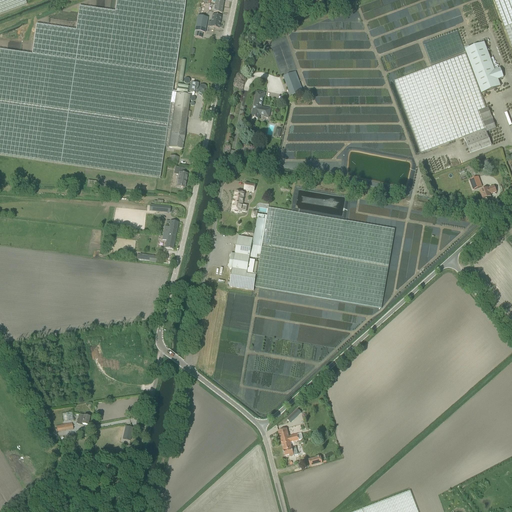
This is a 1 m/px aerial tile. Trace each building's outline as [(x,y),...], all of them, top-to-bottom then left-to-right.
[(0,155),(160,178),(164,147),(182,150),(188,111),(189,111),(189,108),(188,108),(190,96),(172,93),(185,2),(173,0),(116,0),(115,12),(79,7),(76,31),(36,25),(32,55),(0,50),(0,155)] [(0,0),(0,14),(27,4),(25,0),(0,0)] [(511,0),(494,0),(511,47),(511,0)] [(213,12),(222,14),(221,14),(223,7),(215,6),(213,12)] [(208,27),(219,29),(221,16),(213,15),(211,23),(209,22),(208,27)] [(194,37),(201,38),(202,33),(205,33),(208,18),(197,16),(194,37)] [(424,46),(431,64),(464,51),(457,34),(424,46)] [(464,48),(481,94),(501,86),(498,80),(504,78),(500,68),(495,70),(484,43),(469,48),(469,46),(464,48)] [(394,81),(421,153),(485,129),(486,132),(496,129),(488,107),(486,108),(466,54),(394,81)] [(283,77),(291,96),(303,91),(296,72),(283,77)] [(189,92),(197,93),(198,84),(191,83),(189,92)] [(264,97),(265,93),(256,91),(256,95),(252,117),(259,119),(259,116),(264,117),(263,117),(269,118),(271,109),(261,107),(263,97),(264,97)] [(464,138),(470,154),(491,146),(485,130),(464,138)] [(177,164),(178,158),(169,155),(168,162),(177,164)] [(477,164),(479,169),(490,165),(488,160),(477,164)] [(176,187),(185,189),(187,174),(184,174),(185,169),(175,167),(174,174),(179,175),(176,187)] [(244,190),(254,192),(255,185),(246,183),(244,190)] [(480,191),(483,200),(490,197),(490,195),(497,192),(494,186),(480,191)] [(235,212),(237,212),(238,212),(241,212),(241,211),(246,212),(247,206),(242,205),(244,193),(236,192),(234,200),(233,200),(233,201),(234,201),(233,203),(233,204),(232,210),(234,211),(235,212)] [(255,287),(381,309),(395,229),(344,221),(268,208),(267,216),(258,214),(253,239),(238,236),(235,254),(231,254),(228,269),(232,269),(229,287),(253,291),(256,276),(247,275),(250,258),(260,259),(255,287)] [(178,223),(170,221),(169,229),(168,229),(167,233),(164,232),(163,236),(175,238),(178,223)] [(166,241),(165,248),(173,250),(175,238),(163,236),(162,240),(166,241)] [(139,261),(157,263),(157,257),(140,254),(139,261)] [(62,414),(63,421),(72,421),(71,413),(62,414)] [(82,424),(88,426),(90,417),(80,415),(79,420),(77,421),(77,423),(78,425),(82,426),(82,424)] [(72,424),(56,426),(57,432),(73,429),(72,424)] [(123,439),(130,441),(133,428),(126,427),(123,439)] [(287,429),(278,431),(282,445),(290,443),(293,442),(303,439),(302,433),(289,437),(287,429)] [(290,443),(282,445),(285,456),(289,455),(289,457),(298,455),(296,447),(294,448),(293,442),(290,443)] [(318,459),(318,457),(308,460),(310,466),(322,463),(321,458),(318,459)] [(354,511),(418,511),(410,491),(354,511)]
